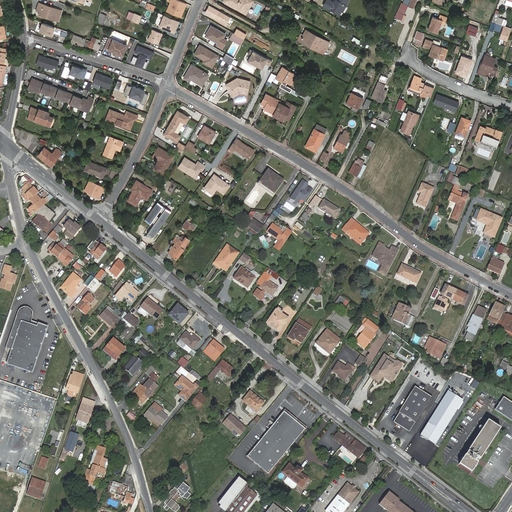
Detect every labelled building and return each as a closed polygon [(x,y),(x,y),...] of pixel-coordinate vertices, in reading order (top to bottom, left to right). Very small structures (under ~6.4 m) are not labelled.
[(182,18),(187,5),(182,2),(177,0),(172,0),(172,3),(168,12),(182,18)] [(223,0),(223,1),(233,7),(236,6),(237,4),(247,10),(253,0),(252,0),(223,0)] [(335,0),(335,2),(333,1),(332,0),(326,0),(324,5),(339,13),(341,10),(343,11),(349,0),(335,0)] [(401,19),(403,15),(407,5),(412,7),(414,0),(403,0),(401,7),(400,7),(396,17),(401,19)] [(47,17),(58,21),(62,10),(40,3),(37,10),(40,11),(40,12),(47,15),(47,17)] [(236,6),(233,7),(245,14),(247,10),(237,4),(236,6)] [(219,20),(223,14),(210,6),(206,13),(219,20)] [(107,14),(101,12),(97,21),(103,24),(107,14)] [(135,14),(132,21),(138,23),(141,16),(135,14)] [(179,21),(164,15),(159,26),(174,33),(179,21)] [(438,20),(433,17),(427,29),(437,33),(442,21),(445,23),(447,19),(440,16),(438,20)] [(55,27),(42,22),(39,30),(52,35),(55,27)] [(475,36),(478,28),(469,25),(466,33),(475,36)] [(223,38),(225,34),(211,26),(206,36),(220,44),(219,46),(223,48),(228,41),(223,38)] [(499,38),(507,41),(511,30),(503,27),(499,38)] [(162,33),(153,29),(148,39),(158,43),(162,33)] [(306,30),(303,35),(301,40),(309,44),(308,45),(318,50),(321,45),(326,48),(329,42),(306,30)] [(243,38),(232,32),(229,38),(239,44),(243,38)] [(82,46),(85,39),(74,35),(71,42),(82,46)] [(101,44),(98,43),(95,42),(96,39),(93,37),(92,41),(90,40),(88,45),(98,50),(101,44)] [(108,37),(104,47),(113,51),(118,53),(122,55),(127,44),(108,37)] [(429,55),(435,58),(435,57),(437,58),(436,59),(443,62),(447,50),(446,50),(433,45),(433,43),(426,40),(423,48),(430,51),(429,55)] [(154,52),(138,45),(135,52),(140,54),(138,58),(134,56),(131,62),(145,68),(148,62),(145,60),(147,56),(151,58),(154,52)] [(212,67),(218,56),(200,45),(195,54),(205,60),(204,62),(212,67)] [(323,53),(326,48),(321,45),(318,50),(323,53)] [(272,60),(250,49),(248,53),(251,54),(247,61),(262,68),(265,62),(270,65),(272,60)] [(231,64),(234,58),(226,54),(223,59),(231,64)] [(59,61),(39,55),(36,64),(53,69),(53,66),(57,67),(59,61)] [(491,67),(492,68),(495,59),(486,55),(484,62),(482,62),(478,73),(486,76),(487,73),(488,74),(491,67)] [(466,75),(472,60),(462,57),(456,72),(461,74),(461,73),(466,75)] [(73,65),(70,72),(84,78),(87,69),(83,68),(83,69),(73,65)] [(191,65),(186,73),(203,84),(208,74),(191,65)] [(284,82),(282,86),(287,89),(292,92),(294,88),(288,85),(290,81),(292,78),(295,80),(299,74),(284,65),(277,78),(284,82)] [(97,72),(93,82),(109,88),(113,78),(97,72)] [(203,84),(186,73),(184,78),(189,81),(191,79),(202,85),(203,84)] [(380,75),(378,81),(386,83),(388,77),(380,75)] [(420,81),(421,78),(416,76),(413,83),(411,83),(408,90),(420,94),(421,92),(425,84),(425,83),(420,81)] [(237,77),(227,83),(232,92),(239,88),(248,90),(250,80),(237,77)] [(28,90),(40,95),(41,92),(49,96),(55,99),(56,98),(65,101),(64,102),(79,107),(79,109),(89,112),(94,99),(89,97),(88,99),(83,97),(83,98),(74,95),(74,94),(32,78),(28,90)] [(313,88),(317,90),(321,82),(317,80),(313,88)] [(431,87),(425,84),(421,92),(427,95),(431,87)] [(372,97),(382,101),(384,96),(381,95),(383,89),(376,86),(372,97)] [(353,105),(358,108),(363,98),(352,93),(347,102),(353,105)] [(274,114),(279,103),(275,100),(276,99),(266,94),(261,103),(266,106),(264,109),(274,114)] [(437,94),(434,103),(455,111),(458,102),(437,94)] [(274,114),(273,115),(278,118),(283,120),(284,118),(288,120),(295,106),(287,101),(285,106),(279,103),(274,114)] [(29,119),(45,125),(46,123),(52,125),(54,118),(49,116),(50,113),(44,111),(44,113),(39,111),(32,108),(30,113),(31,113),(29,119)] [(128,122),(132,123),(134,119),(136,119),(138,115),(126,111),(124,114),(110,109),(106,120),(117,123),(117,122),(121,124),(121,125),(126,127),(128,122)] [(178,110),(165,130),(171,134),(170,137),(177,141),(180,135),(177,133),(174,131),(180,120),(183,122),(185,123),(189,116),(178,110)] [(413,124),(417,114),(408,111),(400,130),(409,134),(413,124)] [(465,137),(471,120),(462,117),(456,133),(463,136),(465,137)] [(180,120),(174,131),(177,133),(183,122),(180,120)] [(209,143),(216,132),(205,125),(198,136),(209,143)] [(480,125),(475,139),(479,140),(482,133),(483,133),(492,137),(489,144),(495,146),(501,131),(495,129),(494,130),(487,127),(486,128),(484,127),(480,125)] [(325,134),(315,128),(306,146),(316,151),(325,134)] [(342,150),(349,138),(348,137),(346,137),(342,135),(341,134),(334,147),(337,149),(338,148),(342,150)] [(120,149),(123,141),(110,136),(103,154),(112,157),(116,148),(120,149)] [(195,144),(189,140),(186,145),(185,147),(194,152),(196,148),(194,146),(195,144)] [(371,149),(375,142),(369,140),(366,147),(371,149)] [(238,144),(234,141),(228,150),(232,153),(234,149),(248,158),(253,150),(239,141),(238,144)] [(181,152),(185,146),(179,142),(175,148),(181,152)] [(163,174),(174,156),(158,146),(153,156),(159,159),(154,169),(163,174)] [(61,152),(57,149),(56,148),(52,153),(45,147),(38,155),(51,166),(62,153),(61,152)] [(184,156),(179,165),(187,170),(188,169),(193,172),(197,172),(201,166),(202,167),(204,164),(197,160),(195,163),(184,156)] [(364,164),(365,161),(358,158),(357,160),(356,160),(350,172),(360,177),(366,165),(364,164)] [(115,177),(117,172),(88,160),(84,170),(103,177),(105,173),(115,177)] [(465,178),(468,169),(458,166),(455,174),(465,178)] [(271,170),(270,172),(283,181),(284,179),(271,170)] [(283,181),(270,172),(268,171),(258,185),(273,196),(283,181)] [(210,180),(204,188),(211,192),(215,187),(224,193),(229,185),(215,175),(211,180),(210,180)] [(458,191),(462,180),(455,177),(452,184),(455,185),(449,200),(457,204),(451,218),(457,220),(467,195),(458,191)] [(156,183),(147,178),(145,181),(154,187),(156,183)] [(87,185),(100,195),(104,187),(90,180),(87,185)] [(147,199),(153,189),(137,180),(131,189),(133,190),(127,200),(136,205),(142,196),(147,199)] [(303,180),(290,198),(295,201),(298,203),(301,199),(305,201),(310,194),(304,189),(308,184),(303,180)] [(423,194),(421,193),(417,203),(426,207),(434,188),(422,183),(419,190),(422,192),(424,193),(423,194)] [(37,193),(39,191),(33,185),(26,193),(30,199),(31,198),(37,193)] [(98,198),(100,195),(87,185),(84,190),(88,192),(88,193),(98,198)] [(482,197),(485,191),(477,188),(475,193),(482,197)] [(51,198),(48,195),(44,199),(41,196),(40,197),(37,193),(31,198),(33,201),(30,205),(36,211),(43,205),(51,198)] [(320,199),(315,195),(310,202),(315,206),(320,199)] [(334,217),(339,209),(324,200),(319,208),(334,217)] [(157,201),(145,218),(150,222),(152,220),(155,222),(147,232),(152,236),(171,211),(157,201)] [(36,211),(30,205),(27,207),(31,210),(29,213),(31,215),(34,212),(36,211)] [(34,212),(37,215),(48,223),(55,215),(43,205),(36,211),(34,212)] [(487,225),(484,233),(493,236),(501,218),(481,210),(477,220),(487,225)] [(48,223),(37,215),(32,222),(43,231),(44,230),(46,232),(50,227),(48,225),(49,224),(48,223)] [(192,221),(188,218),(183,226),(187,229),(189,228),(193,231),(197,225),(192,221)] [(246,226),(257,234),(261,228),(262,227),(251,219),(246,226)] [(342,229),(345,232),(347,230),(361,242),(368,234),(360,228),(361,227),(351,219),(347,224),(347,223),(342,229)] [(74,225),(68,220),(63,226),(67,230),(65,233),(71,238),(79,227),(75,223),(74,225)] [(62,228),(57,224),(52,230),(56,233),(57,234),(62,228)] [(283,243),(291,231),(283,226),(281,229),(273,224),(267,232),(283,243)] [(347,230),(345,232),(359,244),(361,242),(347,230)] [(183,238),(181,236),(180,237),(178,236),(179,235),(177,234),(172,240),(175,242),(168,252),(176,258),(189,240),(185,236),(183,238)] [(91,250),(96,243),(92,240),(86,248),(90,251),(91,250)] [(56,245),(53,243),(48,250),(64,263),(70,254),(63,248),(62,250),(61,249),(56,245)] [(91,250),(99,256),(100,257),(105,250),(96,243),(91,250)] [(384,246),(379,243),(374,253),(380,257),(378,260),(379,263),(382,265),(378,272),(384,275),(392,261),(389,259),(391,255),(394,257),(398,250),(392,247),(390,251),(388,252),(387,249),(385,248),(384,246)] [(227,269),(238,253),(227,245),(215,262),(222,267),(223,266),(227,269)] [(97,259),(99,256),(91,250),(90,251),(89,252),(97,259)] [(245,263),(250,257),(244,253),(240,259),(245,263)] [(73,256),(70,254),(64,263),(63,264),(66,266),(73,256)] [(504,263),(491,258),(487,269),(499,274),(504,263)] [(125,265),(119,261),(117,263),(116,262),(109,271),(116,277),(125,265)] [(78,270),(81,266),(76,262),(73,266),(78,270)] [(12,267),(7,265),(4,273),(7,274),(5,279),(3,279),(0,287),(11,291),(14,282),(16,283),(18,275),(11,273),(12,267)] [(416,283),(421,273),(402,265),(398,274),(416,283)] [(254,277),(254,276),(251,274),(242,268),(234,278),(247,287),(254,277)] [(267,268),(265,271),(272,276),(277,280),(279,276),(267,268)] [(105,272),(101,270),(95,277),(98,279),(105,272)] [(272,276),(265,271),(257,283),(261,286),(266,279),(269,281),(272,276)] [(73,289),(77,284),(81,279),(72,273),(60,287),(68,293),(67,295),(70,297),(75,291),(75,290),(73,289)] [(100,283),(94,278),(87,287),(90,290),(95,284),(98,286),(100,283)] [(278,287),(269,281),(266,279),(261,286),(260,287),(264,290),(262,292),(259,289),(254,295),(257,297),(256,298),(260,301),(265,295),(263,295),(266,291),(272,296),(278,287)] [(114,296),(119,301),(124,295),(131,300),(138,292),(125,282),(114,296)] [(446,285),(441,294),(452,299),(456,290),(446,285)] [(456,301),(463,305),(467,296),(456,290),(452,299),(456,301)] [(95,298),(88,293),(81,300),(76,307),(85,314),(91,307),(89,305),(95,298)] [(111,300),(116,305),(119,301),(114,296),(111,300)] [(342,304),(345,299),(340,296),(335,303),(341,306),(342,304)] [(155,319),(163,311),(147,299),(140,306),(155,319)] [(399,302),(393,314),(395,315),(393,319),(403,324),(411,309),(399,302)] [(505,307),(495,302),(489,314),(499,319),(505,307)] [(177,304),(168,315),(178,324),(187,313),(177,304)] [(474,315),(473,315),(468,326),(469,326),(467,330),(468,331),(464,338),(471,342),(486,310),(478,306),(474,315)] [(99,316),(114,329),(121,320),(111,312),(106,308),(99,316)] [(11,353),(6,367),(31,376),(47,330),(37,326),(36,330),(30,327),(32,320),(32,318),(32,317),(32,315),(31,313),(28,311),(27,311),(26,311),(25,310),(23,311),(21,311),(20,312),(18,314),(18,315),(5,351),(11,353)] [(268,323),(278,331),(279,331),(288,318),(276,310),(267,322),(268,323)] [(122,319),(133,327),(138,321),(128,312),(122,319)] [(501,328),(511,333),(511,317),(507,315),(501,328)] [(299,320),(296,324),(308,332),(311,328),(299,320)] [(369,341),(370,342),(375,334),(374,333),(378,328),(368,320),(364,326),(367,328),(362,335),(357,342),(364,348),(369,341)] [(277,332),(278,331),(268,323),(267,325),(277,332)] [(295,339),(301,343),(308,332),(296,324),(288,336),(293,341),(295,339)] [(327,329),(316,343),(329,353),(338,343),(331,337),(333,334),(327,329)] [(191,336),(185,331),(179,338),(186,344),(192,349),(199,340),(192,334),(191,336)] [(140,332),(133,340),(136,343),(143,335),(140,332)] [(331,337),(338,343),(340,340),(333,334),(331,337)] [(300,345),(301,343),(295,339),(293,341),(288,336),(286,338),(294,343),(295,342),(300,345)] [(206,348),(213,340),(210,338),(201,349),(214,360),(217,357),(206,348)] [(113,353),(118,356),(124,349),(113,339),(104,350),(110,355),(113,353)] [(432,339),(427,349),(430,350),(429,353),(442,360),(448,346),(443,343),(442,346),(439,344),(439,343),(432,339)] [(224,349),(213,340),(206,348),(217,357),(224,349)] [(192,349),(186,344),(182,348),(188,353),(192,349)] [(136,356),(143,360),(148,352),(141,348),(136,356)] [(385,354),(383,357),(393,363),(395,360),(385,354)] [(142,363),(133,355),(122,367),(132,375),(142,363)] [(367,360),(361,355),(357,362),(363,365),(367,360)] [(187,361),(181,357),(177,362),(182,367),(187,361)] [(383,357),(371,375),(377,379),(383,370),(388,374),(387,375),(394,380),(403,365),(401,362),(398,361),(395,360),(393,363),(383,357)] [(201,384),(187,403),(196,411),(207,397),(203,393),(206,389),(205,388),(219,370),(227,375),(230,376),(233,372),(231,369),(232,368),(222,361),(202,385),(201,384)] [(351,369),(353,371),(354,371),(356,368),(348,363),(346,366),(339,361),(333,370),(342,376),(346,378),(349,373),(351,369)] [(508,364),(502,361),(500,366),(506,369),(508,364)] [(154,368),(150,365),(136,382),(137,383),(140,380),(141,380),(147,374),(149,375),(154,368)] [(188,376),(198,383),(202,377),(192,370),(188,376)] [(377,379),(371,375),(370,377),(379,383),(384,376),(392,382),(394,380),(387,375),(388,374),(383,370),(377,379)] [(66,389),(77,393),(83,374),(73,371),(72,376),(70,381),(67,380),(64,389),(66,389)] [(155,382),(159,378),(152,372),(148,376),(155,382)] [(185,402),(191,395),(197,387),(193,384),(191,386),(180,377),(173,385),(181,392),(178,396),(185,402)] [(226,380),(223,378),(216,388),(218,390),(226,380)] [(140,384),(139,385),(143,388),(141,391),(147,397),(156,386),(148,379),(142,386),(140,384)] [(139,385),(130,395),(132,397),(134,396),(142,402),(147,397),(141,391),(143,388),(139,385)] [(415,385),(393,421),(410,432),(432,396),(415,385)] [(77,393),(66,389),(64,394),(75,398),(77,393)] [(256,412),(264,402),(249,391),(242,400),(256,412)] [(448,391),(436,410),(450,420),(463,401),(448,391)] [(511,402),(503,396),(494,410),(511,421),(511,402)] [(93,405),(82,402),(77,419),(87,422),(93,405)] [(153,418),(161,424),(167,417),(160,411),(161,409),(154,403),(144,415),(151,420),(153,418)] [(450,420),(436,410),(420,435),(435,445),(450,420)] [(126,415),(133,422),(137,418),(130,411),(126,415)] [(282,412),(246,455),(267,472),(303,430),(282,412)] [(230,413),(222,422),(231,430),(233,428),(240,433),(245,426),(230,413)] [(480,459),(499,428),(488,420),(468,451),(466,455),(465,454),(459,464),(471,472),(477,462),(475,461),(477,457),(480,459)] [(98,427),(92,442),(100,445),(106,430),(98,427)] [(79,433),(71,430),(65,447),(73,450),(79,433)] [(365,448),(346,433),(344,436),(338,432),(334,438),(358,457),(365,448)] [(88,470),(82,488),(87,490),(89,484),(92,485),(97,474),(104,476),(106,470),(104,469),(107,461),(104,460),(107,451),(97,447),(95,452),(97,453),(91,471),(88,470)] [(95,452),(88,470),(91,471),(97,453),(95,452)] [(47,460),(40,458),(38,467),(44,469),(47,460)] [(306,482),(309,478),(303,474),(304,473),(298,468),(296,470),(290,466),(285,474),(291,478),(301,485),(306,488),(309,484),(306,482)] [(301,485),(291,478),(288,483),(288,485),(296,490),(298,490),(301,485)] [(45,484),(32,479),(27,494),(40,499),(45,484)] [(189,488),(178,480),(176,484),(179,486),(176,490),(174,488),(166,498),(168,500),(167,501),(166,501),(164,503),(165,503),(163,506),(167,511),(170,507),(172,509),(171,510),(174,511),(175,511),(176,511),(179,508),(178,507),(179,505),(177,504),(175,505),(171,501),(178,492),(180,494),(179,495),(181,497),(182,497),(184,498),(185,497),(186,499),(190,494),(187,492),(189,488)] [(128,489),(113,483),(109,494),(117,496),(124,499),(122,502),(128,504),(131,496),(130,494),(126,493),(128,489)] [(326,511),(344,511),(360,493),(349,483),(325,511),(326,511)] [(89,484),(87,490),(94,492),(96,487),(92,485),(89,484)] [(228,511),(243,511),(256,495),(245,487),(226,511),(228,511)] [(390,494),(381,506),(387,511),(410,511),(400,503),(401,502),(390,494)] [(283,511),(273,503),(266,511),(283,511)]
